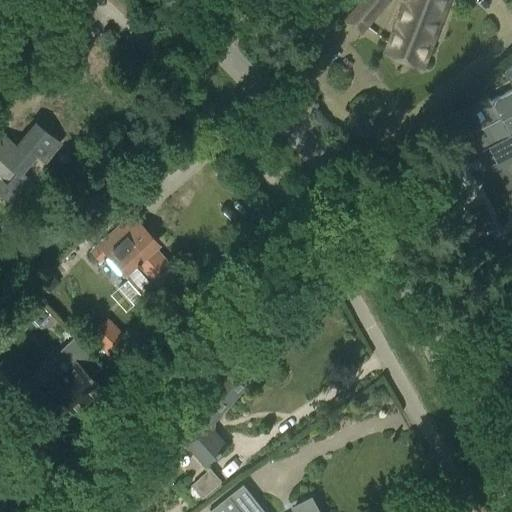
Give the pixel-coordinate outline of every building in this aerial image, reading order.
[(387,0),(362,0),(346,20),(361,32),(387,0)] [(405,0),(385,51),(424,66),(449,0),(405,0)] [(511,88),(491,100),(500,117),(479,128),(489,147),(486,148),(496,167),(499,166),(511,189),(511,88)] [(57,143),(34,124),(15,146),(2,135),(0,137),(0,195),(5,200),(24,177),(19,172),(35,153),(43,160),(57,143)] [(156,243),(130,215),(90,251),(99,261),(107,254),(144,295),(171,269),(152,248),(156,243)] [(95,341),(117,363),(133,347),(112,325),(95,341)] [(60,402),(68,409),(76,402),(80,406),(101,386),(90,375),(98,366),(72,339),(56,354),(69,367),(47,388),(49,390),(47,392),(58,404),(60,402)] [(0,360),(0,381),(8,390),(19,379),(1,360),(0,360)] [(248,381),(233,367),(194,410),(193,408),(172,426),(205,464),(226,445),(208,425),(248,381)] [(52,448),(43,438),(32,448),(41,458),(52,448)] [(0,511),(18,511),(29,498),(23,493),(32,481),(3,458),(0,461),(0,511)] [(223,481),(211,467),(191,485),(203,498),(223,481)] [(296,511),(263,511),(242,486),(225,501),(209,511),(318,511),(310,497),(293,507),(296,511)]
